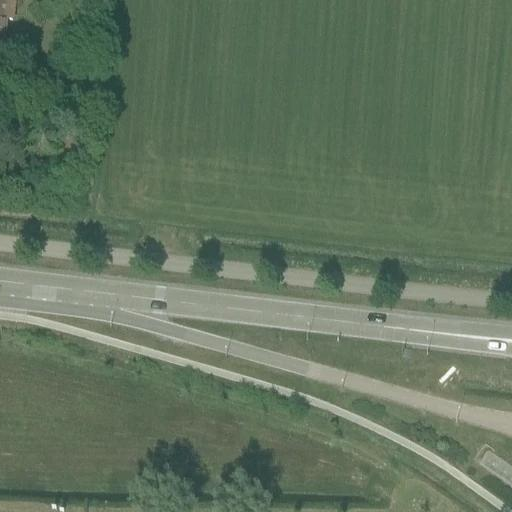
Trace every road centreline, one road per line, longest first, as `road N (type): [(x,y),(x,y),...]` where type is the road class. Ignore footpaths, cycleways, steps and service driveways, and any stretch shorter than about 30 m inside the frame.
road 1 (primary): [(511,343),(0,281)]
road 2 (unclassified): [(511,303),(0,247)]
